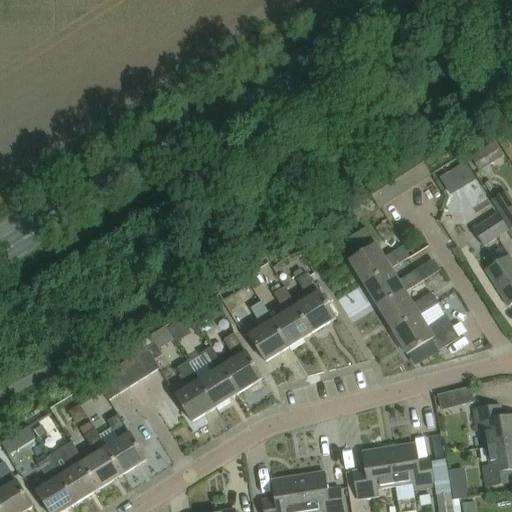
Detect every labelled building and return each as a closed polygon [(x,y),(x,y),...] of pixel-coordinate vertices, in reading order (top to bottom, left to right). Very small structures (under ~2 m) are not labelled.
[(482,167),(508,157),(502,141),(476,151),(482,167)] [(404,164),(418,185),(431,177),(417,155),(404,164)] [(405,194),(418,185),(404,164),(391,172),(405,194)] [(392,202),(405,194),(391,172),(378,180),(392,202)] [(380,210),(392,202),(378,180),(365,188),(380,210)] [(509,231),(511,229),(511,208),(503,194),(491,202),(499,215),(509,231)] [(510,232),(509,231),(499,215),(474,231),(485,248),(510,232)] [(385,261),(383,257),(365,229),(349,239),(361,258),(351,264),(365,287),(391,271),(392,272),(410,260),(403,249),(385,261)] [(508,309),(511,306),(511,261),(510,258),(486,273),(508,309)] [(314,335),(337,321),(309,275),(306,277),(302,271),(294,276),(310,300),(297,308),(314,335)] [(391,271),(365,287),(379,311),(405,294),(424,283),(417,271),(398,282),(392,272),(391,271)] [(262,285),(255,275),(247,280),(254,290),(262,285)] [(297,308),(286,290),(275,296),(286,315),(274,322),(273,323),(291,349),(314,335),(297,308)] [(413,307),(405,294),(379,311),(394,334),(419,317),(419,318),(438,306),(432,295),(413,307)] [(273,323),(274,322),(263,304),(252,311),(263,329),(250,337),(267,364),(291,349),(273,323)] [(226,314),(220,305),(205,313),(211,323),(226,314)] [(427,330),(419,318),(419,317),(394,334),(408,357),(432,342),(439,353),(459,341),(446,319),(427,330)] [(169,329),(178,344),(192,335),(183,320),(169,329)] [(223,369),(240,395),(263,381),(235,336),(224,342),(236,361),(224,368),(223,369)] [(153,346),(148,350),(153,359),(161,353),(160,350),(156,345),(153,346)] [(150,377),(160,370),(153,359),(148,350),(137,356),(150,377)] [(223,369),(224,368),(212,350),(201,357),(213,376),(201,383),(200,384),(216,410),(240,395),(223,369)] [(139,383),(150,377),(137,356),(126,363),(139,383)] [(128,390),(139,383),(126,363),(116,370),(128,390)] [(200,384),(201,383),(189,364),(178,370),(190,389),(176,398),(192,424),(216,410),(200,384)] [(118,397),(128,390),(116,370),(105,377),(118,397)] [(107,403),(118,397),(105,377),(94,383),(107,403)] [(474,403),(470,388),(458,391),(462,406),(474,403)] [(487,448),(511,443),(511,417),(505,418),(503,406),(475,411),(478,431),(485,431),(487,448)] [(106,451),(122,476),(147,461),(119,416),(108,423),(120,442),(108,449),(106,451)] [(48,435),(43,426),(34,432),(39,440),(48,435)] [(83,465),(99,491),(122,476),(106,451),(108,449),(96,430),(85,437),(97,457),(85,464),(83,465)] [(511,469),(511,470),(511,469),(511,443),(487,448),(490,466),(484,467),(487,487),(511,483),(511,469)] [(76,505),(99,491),(83,465),(85,464),(73,444),(62,451),(74,471),(62,479),(60,480),(76,505)] [(415,491),(435,488),(431,460),(419,462),(416,444),(390,448),(396,486),(414,483),(415,491)] [(378,489),(396,486),(390,448),(363,452),(366,470),(354,472),(358,499),(379,496),(378,489)] [(38,494),(49,511),(64,511),(76,505),(60,480),(62,479),(50,459),(38,466),(50,486),(38,494)] [(0,509),(1,511),(27,511),(32,509),(4,464),(0,465),(0,481),(5,489),(0,492),(0,509)] [(469,499),(464,470),(450,472),(454,501),(469,499)] [(344,511),(341,490),(329,492),(326,474),(300,478),(305,511),(344,511)] [(305,511),(300,478),(274,482),(277,501),(264,503),(265,511),(305,511)] [(439,511),(454,511),(451,494),(437,497),(439,511)]
